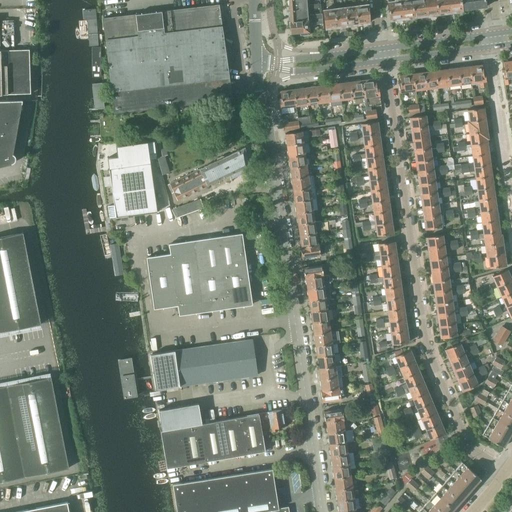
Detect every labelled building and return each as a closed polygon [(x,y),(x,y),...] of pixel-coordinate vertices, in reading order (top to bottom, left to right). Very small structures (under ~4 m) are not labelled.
[(288,0),(289,0),(288,1),(288,5),(289,6),(290,10),(307,8),(306,0),(288,0)] [(367,0),(362,0),(363,5),(356,6),(358,23),(359,25),(362,24),(363,23),(369,22),(367,0)] [(394,0),(395,1),(388,2),(390,20),(392,20),(395,20),(396,19),(403,18),(400,0),(394,0)] [(400,0),(403,18),(407,17),(408,18),(412,18),(413,16),(415,16),(412,0),(400,0)] [(412,0),(415,16),(416,17),(419,17),(420,16),(426,15),(424,0),(412,0)] [(424,0),(426,15),(431,14),(432,16),(436,15),(437,13),(438,13),(436,0),(424,0)] [(436,0),(438,13),(440,15),(443,14),(444,12),(450,12),(448,0),(436,0)] [(448,0),(450,12),(455,11),(455,12),(457,13),(460,12),(461,11),(461,10),(462,10),(460,0),(448,0)] [(485,0),(460,0),(462,10),(486,7),(485,0)] [(233,99),(226,57),(219,5),(103,19),(114,113),(150,108),(233,99)] [(356,6),(345,7),(348,25),(349,26),(352,25),(353,24),(358,23),(356,6)] [(345,7),(334,9),(337,26),(339,26),(341,27),(344,26),(345,25),(348,25),(345,7)] [(290,11),(288,12),(288,16),(290,17),(290,20),(290,22),(308,20),(315,20),(323,19),(322,14),(308,15),(307,8),(290,10),(290,11)] [(88,46),(98,45),(95,9),(85,10),(88,46)] [(337,26),(334,9),(324,10),(326,28),(337,26)] [(290,22),(289,23),(289,27),(291,28),(291,33),(300,33),(300,36),(309,35),(309,32),(308,20),(290,22)] [(93,79),(101,78),(98,48),(90,49),(93,79)] [(0,94),(2,94),(31,94),(29,49),(24,49),(0,49),(0,94)] [(504,69),(503,70),(505,85),(511,83),(511,60),(503,62),(504,69)] [(470,66),(472,85),(479,84),(480,88),(487,87),(485,72),(483,72),(482,64),(470,66)] [(459,68),(458,68),(461,85),(462,85),(462,87),(467,86),(467,84),(471,83),(471,85),(472,85),(470,66),(465,67),(464,67),(464,66),(460,67),(459,68)] [(448,69),(447,69),(450,86),(461,85),(458,68),(453,68),(448,68),(448,69)] [(436,71),(438,88),(450,86),(447,69),(443,70),(442,70),(442,69),(437,70),(436,71)] [(426,72),(425,72),(427,89),(438,88),(436,71),(431,71),(430,71),(426,71),(426,72)] [(415,73),(413,74),(416,91),(422,90),(423,94),(427,93),(427,89),(425,72),(421,73),(419,73),(419,72),(414,73),(415,73)] [(401,83),(399,83),(400,92),(408,91),(409,96),(416,95),(416,91),(413,74),(403,75),(399,75),(401,83)] [(376,79),(362,80),(364,97),(366,108),(366,110),(365,110),(366,119),(377,117),(376,110),(382,109),(381,108),(378,86),(377,86),(376,79)] [(356,81),(350,82),(353,99),(364,97),(362,80),(360,80),(356,80),(356,81)] [(344,83),(339,83),(341,100),(353,99),(350,82),(349,82),(349,81),(344,82),(344,83)] [(333,84),(328,85),(330,102),(341,100),(339,83),(338,83),(337,83),(333,83),(333,84)] [(94,110),(104,109),(102,84),(92,85),(94,110)] [(322,85),(316,86),(319,103),(330,102),(328,85),(326,85),(326,84),(322,85)] [(310,87),(305,88),(307,105),(319,103),(316,86),(315,86),(310,86),(310,87)] [(299,88),(294,89),(296,106),(307,105),(305,88),(304,88),(304,87),(299,88)] [(281,99),(279,99),(281,108),(282,114),(295,112),(294,106),(296,106),(294,89),(280,91),(281,99)] [(474,104),(483,103),(482,95),(473,97),(474,104)] [(13,154),(21,108),(22,101),(22,100),(0,101),(0,167),(11,164),(13,164),(13,163),(14,163),(15,162),(15,161),(16,160),(16,159),(16,158),(15,157),(15,156),(14,155),(13,154)] [(423,103),(418,104),(419,108),(419,112),(428,111),(427,106),(424,106),(423,103)] [(418,104),(408,105),(408,108),(409,114),(419,112),(419,108),(418,104)] [(485,118),(484,108),(484,107),(467,109),(469,121),(485,118)] [(426,115),(409,117),(411,128),(427,126),(426,115)] [(485,118),(469,121),(467,121),(468,132),(487,130),(485,118)] [(288,122),(283,123),(284,131),(299,128),(298,121),(288,122)] [(363,135),(379,132),(377,121),(361,124),(363,135)] [(427,126),(411,128),(413,139),(429,137),(428,130),(441,128),(441,124),(433,125),(427,126)] [(335,129),(328,130),(329,139),(336,138),(335,129)] [(286,139),(285,139),(286,144),(287,145),(303,142),(309,141),(308,130),(285,134),(286,139)] [(487,130),(468,132),(470,144),(487,141),(487,138),(488,138),(487,130)] [(357,131),(349,132),(350,141),(358,140),(357,131)] [(381,144),(379,132),(363,135),(364,146),(381,144)] [(164,136),(159,137),(162,156),(158,158),(162,175),(169,172),(165,156),(167,155),(164,136)] [(429,137),(413,139),(414,151),(431,148),(429,137)] [(336,138),(329,139),(331,147),(337,146),(338,146),(336,138)] [(489,153),(487,141),(470,144),(471,147),(472,155),(489,153)] [(303,142),(287,145),(287,151),(287,155),(288,155),(288,156),(305,154),(303,142)] [(381,144),(364,146),(365,153),(360,154),(352,155),(353,159),(360,158),(366,158),(382,155),(381,144)] [(245,147),(201,168),(209,185),(229,175),(231,178),(244,172),(243,169),(244,169),(244,168),(248,166),(245,147)] [(431,148),(414,151),(416,162),(432,159),(431,148)] [(333,161),(340,160),(338,152),(331,153),(333,161)] [(489,153),(472,155),(473,162),(460,164),(460,165),(454,166),(454,170),(490,164),(489,153)] [(289,162),(288,162),(289,166),(290,166),(290,167),(307,165),(305,154),(288,156),(289,162)] [(384,166),(382,155),(366,158),(367,168),(384,166)] [(432,159),(416,162),(417,173),(447,169),(447,164),(433,166),(432,159)] [(340,160),(333,161),(334,170),(341,169),(340,160)] [(114,205),(108,206),(109,218),(116,217),(116,218),(122,217),(122,220),(127,219),(127,216),(157,212),(152,174),(159,173),(157,162),(119,167),(121,179),(111,180),(114,205)] [(490,164),(454,170),(455,174),(461,173),(474,171),(475,178),(492,175),(490,164)] [(307,165),(290,167),(291,173),(290,173),(290,178),(291,178),(291,179),(308,176),(307,165)] [(385,177),(384,166),(367,168),(369,180),(385,177)] [(201,168),(192,173),(200,189),(209,185),(201,168)] [(447,169),(417,173),(419,184),(435,182),(434,175),(448,173),(447,169)] [(200,189),(192,173),(182,178),(190,194),(200,189)] [(492,175),(475,178),(476,189),(493,186),(492,175)] [(308,176),(291,179),(292,184),(291,185),(292,189),(293,189),(293,190),(315,187),(313,176),(308,177),(308,176)] [(385,177),(369,180),(364,181),(356,182),(357,185),(364,184),(370,184),(371,190),(387,188),(385,177)] [(190,194),(182,178),(170,183),(170,184),(174,192),(178,200),(190,194)] [(435,182),(419,184),(421,195),(437,193),(435,182)] [(493,186),(476,189),(478,200),(495,198),(493,186)] [(315,187),(293,190),(294,196),(293,196),(294,200),(295,200),(295,201),(317,198),(315,187)] [(387,188),(371,190),(372,202),(389,199),(387,188)] [(437,193),(421,195),(422,207),(438,204),(437,193)] [(295,207),(295,212),(296,211),(296,212),(317,209),(316,199),(317,199),(317,198),(295,201),(295,207)] [(495,198),(478,200),(480,211),(496,209),(495,198)] [(390,210),(389,199),(372,202),(373,213),(390,210)] [(176,217),(203,208),(200,200),(173,209),(176,217)] [(438,204),(422,207),(424,218),(440,215),(438,204)] [(347,214),(346,205),(339,206),(340,215),(347,214)] [(317,209),(296,212),(297,218),(296,218),(297,223),(298,223),(298,224),(315,221),(314,211),(318,210),(317,209)] [(496,209),(480,211),(480,216),(481,222),(498,220),(496,209)] [(374,220),(362,221),(355,222),(356,227),(362,226),(392,222),(390,210),(373,213),(374,220)] [(440,215),(424,218),(425,229),(442,227),(440,215)] [(342,229),(349,228),(348,219),(341,220),(342,229)] [(498,220),(481,222),(483,233),(500,231),(498,220)] [(299,230),(298,230),(298,234),(299,234),(299,235),(317,232),(315,221),(298,224),(299,230)] [(393,233),(392,222),(362,226),(363,230),(376,228),(377,235),(393,233)] [(349,228),(342,229),(344,238),(351,237),(349,228)] [(478,234),(470,235),(471,239),(483,238),(484,245),(503,243),(502,234),(500,234),(500,231),(483,233),(478,234)] [(317,232),(299,235),(300,241),(299,241),(300,245),(301,245),(301,246),(319,244),(317,232)] [(0,331),(41,324),(23,233),(0,237),(0,331)] [(178,305),(179,314),(252,304),(241,233),(169,244),(170,253),(146,257),(154,308),(178,305)] [(443,235),(426,237),(428,248),(445,246),(444,242),(443,235)] [(350,239),(344,240),(345,250),(352,249),(351,239),(350,239)] [(367,257),(396,252),(395,241),(378,243),(379,250),(366,252),(366,253),(360,254),(360,258),(367,257)] [(449,242),(450,250),(458,249),(457,241),(449,242)] [(301,247),(300,247),(302,258),(303,260),(311,259),(310,256),(321,255),(326,254),(325,243),(319,244),(301,246),(301,247)] [(503,243),(484,245),(486,257),(488,256),(504,254),(503,243)] [(110,278),(119,277),(115,244),(106,246),(110,278)] [(445,246),(428,248),(430,259),(447,257),(445,246)] [(398,263),(396,252),(367,257),(367,261),(380,259),(381,266),(398,263)] [(504,254),(488,256),(489,262),(490,268),(491,267),(506,265),(504,254)] [(447,257),(430,259),(431,270),(460,266),(460,262),(448,264),(447,257)] [(354,262),(347,263),(349,272),(356,271),(354,262)] [(399,274),(398,263),(381,266),(382,277),(399,274)] [(322,265),(303,268),(305,278),(306,278),(323,276),(322,265)] [(460,266),(431,270),(433,282),(450,279),(449,272),(461,271),(460,266)] [(497,286),(511,279),(507,269),(492,276),(497,286)] [(356,273),(349,275),(350,283),(357,282),(356,273)] [(399,274),(382,277),(377,278),(370,279),(370,283),(383,281),(384,288),(401,286),(399,274)] [(306,280),(305,280),(306,284),(307,289),(329,286),(327,275),(323,276),(306,278),(306,280)] [(450,279),(433,282),(434,293),(451,290),(456,290),(464,289),(463,285),(457,285),(456,284),(451,285),(450,279)] [(511,279),(497,286),(501,296),(511,291),(511,279)] [(357,282),(350,283),(351,291),(358,290),(357,282)] [(307,291),(307,295),(308,295),(309,300),(326,297),(331,297),(329,286),(307,289),(307,291)] [(401,286),(384,288),(385,295),(372,297),(373,301),(381,300),(385,299),(402,297),(401,286)] [(451,290),(434,293),(436,304),(453,302),(451,290)] [(511,291),(501,296),(506,307),(511,304),(511,291)] [(359,295),(352,296),(353,305),(360,304),(359,295)] [(309,302),(308,302),(309,307),(310,307),(310,311),(328,309),(326,297),(309,300),(309,302)] [(402,297),(385,299),(387,310),(404,308),(402,297)] [(453,302),(436,304),(438,315),(454,313),(460,312),(467,311),(466,306),(454,308),(453,302)] [(360,304),(353,305),(354,315),(361,314),(360,304)] [(404,308),(387,310),(388,321),(405,319),(404,308)] [(311,313),(310,314),(310,318),(311,318),(312,323),(329,320),(328,309),(310,311),(311,313)] [(454,313),(438,315),(439,326),(455,324),(454,313)] [(356,327),(363,326),(362,318),(355,319),(356,327)] [(407,330),(405,319),(388,321),(384,322),(376,323),(377,328),(390,326),(391,333),(407,330)] [(312,325),(311,325),(312,329),(313,329),(314,334),(331,331),(329,320),(312,323),(312,325)] [(455,324),(439,326),(441,337),(462,334),(470,333),(470,329),(456,331),(455,324)] [(364,335),(363,326),(356,327),(358,336),(364,335)] [(502,326),(495,339),(503,344),(510,330),(502,326)] [(409,341),(407,330),(391,333),(392,344),(409,341)] [(314,336),(313,336),(314,341),(314,340),(315,345),(332,343),(331,331),(314,334),(314,336)] [(257,375),(252,339),(175,350),(181,386),(257,375)] [(360,350),(367,349),(365,341),(359,342),(360,350)] [(460,342),(445,349),(449,359),(464,353),(460,342)] [(315,347),(315,352),(316,352),(317,356),(334,354),(332,343),(315,345),(315,347)] [(464,353),(449,359),(454,370),(469,363),(466,357),(472,355),(479,352),(475,344),(468,347),(470,351),(464,353)] [(368,358),(367,349),(360,350),(361,359),(368,358)] [(399,366),(414,360),(410,349),(395,356),(399,366)] [(181,386),(175,350),(150,355),(156,390),(181,386)] [(317,359),(316,359),(317,363),(318,363),(319,369),(341,365),(340,354),(334,355),(334,354),(317,356),(317,359)] [(148,355),(118,360),(124,398),(154,393),(148,355)] [(414,360),(399,366),(404,377),(419,370),(414,360)] [(367,364),(362,365),(363,372),(370,371),(368,361),(366,361),(367,364)] [(469,363),(454,370),(458,380),(473,374),(479,372),(480,376),(487,373),(487,372),(489,369),(488,364),(477,368),(471,370),(469,363)] [(319,370),(318,370),(318,374),(319,374),(320,380),(337,377),(343,376),(341,365),(319,369),(319,370)] [(392,365),(385,368),(389,376),(396,373),(392,365)] [(503,370),(501,369),(496,366),(495,365),(492,370),(500,375),(503,370)] [(419,370),(404,377),(407,384),(394,388),(396,392),(423,381),(419,370)] [(498,380),(500,375),(492,370),(489,375),(493,377),(498,380)] [(370,371),(363,372),(365,382),(371,381),(370,371)] [(473,374),(458,380),(462,391),(478,385),(473,374)] [(69,467),(51,376),(7,385),(25,476),(69,467)] [(320,381),(319,381),(320,386),(321,386),(322,391),(339,388),(337,377),(320,380),(320,381)] [(423,381),(396,392),(397,396),(410,391),(413,397),(428,391),(423,381)] [(372,383),(371,383),(365,385),(367,394),(369,393),(371,400),(375,399),(374,392),(372,383)] [(511,384),(503,400),(511,405),(511,384)] [(0,480),(25,476),(7,385),(0,386),(0,480)] [(322,391),(321,391),(322,402),(341,399),(346,398),(345,387),(339,388),(322,391)] [(428,391),(413,397),(417,408),(432,401),(428,391)] [(511,405),(503,400),(493,417),(511,428),(511,405)] [(432,401),(417,408),(421,418),(437,412),(432,401)] [(198,404),(159,410),(162,431),(180,428),(200,424),(202,424),(198,404)] [(379,413),(377,405),(371,406),(373,415),(379,413)] [(406,417),(413,414),(410,406),(403,409),(406,417)] [(268,412),(259,414),(260,420),(270,418),(272,431),(278,430),(277,427),(285,426),(282,410),(282,409),(272,411),(271,409),(267,409),(268,412)] [(342,409),(324,411),(325,422),(344,419),(342,409)] [(441,422),(437,412),(421,418),(426,429),(441,422)] [(259,414),(239,417),(245,455),(265,451),(260,420),(259,414)] [(383,424),(380,416),(374,419),(376,426),(383,424)] [(239,417),(219,421),(226,458),(245,455),(239,417)] [(511,431),(511,428),(493,417),(483,435),(503,447),(511,431)] [(344,419),(325,422),(325,423),(326,422),(327,427),(326,428),(327,432),(328,433),(345,430),(350,430),(349,418),(344,419)] [(202,424),(200,424),(206,461),(226,458),(219,421),(202,424)] [(445,433),(441,422),(426,429),(430,439),(445,433)] [(200,424),(180,428),(187,465),(206,461),(200,424)] [(376,425),(376,426),(378,435),(385,433),(383,424),(376,425)] [(419,427),(412,430),(414,435),(415,438),(422,435),(419,427)] [(162,431),(161,431),(167,468),(177,467),(187,465),(180,428),(162,431)] [(328,439),(328,443),(329,443),(329,444),(347,442),(345,430),(328,433),(328,439)] [(388,446),(387,439),(380,441),(381,448),(388,446)] [(330,450),(329,450),(330,455),(331,454),(331,456),(348,453),(347,447),(352,446),(351,441),(347,442),(329,444),(330,450)] [(391,455),(388,446),(381,448),(384,457),(391,455)] [(332,461),(331,461),(331,466),(332,466),(332,467),(355,463),(354,453),(348,453),(331,456),(332,461)] [(392,460),(385,462),(387,470),(394,468),(392,460)] [(449,477),(467,493),(481,478),(462,462),(449,477)] [(333,473),(332,473),(333,477),(334,477),(334,478),(351,476),(350,468),(356,467),(355,463),(332,467),(333,473)] [(396,477),(394,468),(387,470),(390,479),(396,477)] [(289,511),(288,507),(278,508),(272,469),(173,484),(177,510),(196,507),(197,511),(289,511)] [(335,484),(334,484),(335,488),(336,489),(353,487),(351,476),(334,478),(335,484)] [(467,493),(449,477),(436,492),(454,508),(467,493)] [(336,495),(336,500),(337,500),(337,501),(355,498),(353,487),(336,489),(336,495)] [(385,493),(391,498),(396,491),(391,487),(385,493)] [(450,511),(454,508),(436,492),(422,507),(427,511),(450,511)] [(391,498),(385,493),(380,500),(385,505),(391,498)] [(338,506),(337,506),(338,511),(339,511),(338,511),(356,509),(355,498),(337,501),(338,506)] [(69,511),(67,502),(15,511),(69,511)]
